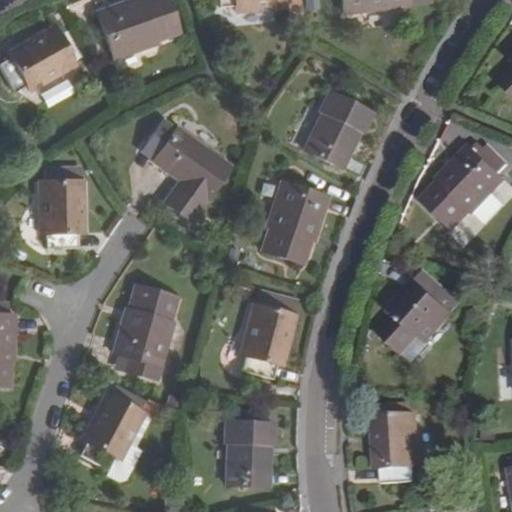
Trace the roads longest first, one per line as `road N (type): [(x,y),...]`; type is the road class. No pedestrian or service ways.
road 1 (tertiary): [(491,0),(438,82),(343,302),(320,416),(325,511)]
road 2 (residential): [(29,511),(47,418),(81,311)]
